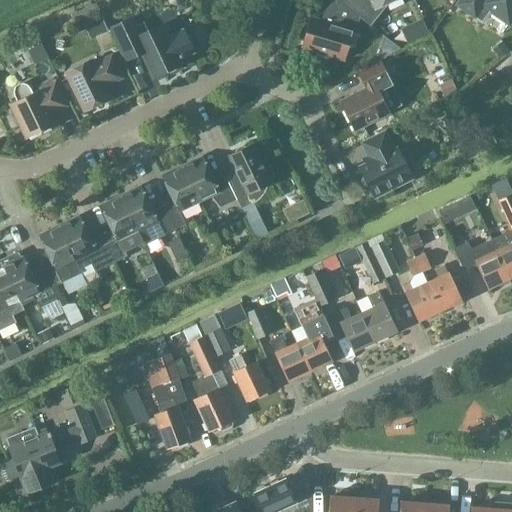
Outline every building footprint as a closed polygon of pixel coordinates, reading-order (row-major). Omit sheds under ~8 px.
[(360,19),(358,17),(336,0),(332,0),(325,10),(328,12),(325,22),(311,18),(302,47),(344,60),(352,32),(355,33),(360,19)] [(336,0),(358,17),(359,16),(369,24),(378,12),(376,8),(386,3),(384,0),(336,0)] [(511,0),(461,0),(458,5),(482,22),(490,10),(509,24),(511,19),(511,0)] [(177,59),(193,51),(192,48),(193,45),(193,42),(192,40),(191,38),(189,37),(186,36),(184,31),(168,39),(161,25),(148,31),(143,22),(137,26),(133,18),(130,19),(113,27),(129,60),(143,53),(155,77),(166,72),(166,73),(169,73),(173,72),(176,70),(177,68),(176,66),(180,65),(177,59)] [(22,57),(35,53),(31,40),(18,44),(22,57)] [(104,86),(122,78),(111,56),(93,65),(91,60),(66,73),(84,111),(109,99),(104,86)] [(378,91),(391,85),(380,62),(358,72),(366,89),(340,102),(355,130),(389,113),(378,91)] [(66,107),(67,106),(53,79),(38,86),(39,90),(32,93),(30,88),(27,85),(23,84),(18,85),(14,88),(13,92),(14,96),(17,101),(9,104),(26,139),(57,124),(52,114),(53,110),(56,110),(65,106),(66,107)] [(451,80),(438,86),(444,98),(457,92),(451,80)] [(403,156),(401,157),(396,148),(394,149),(384,132),(362,143),(369,156),(364,158),(366,163),(360,167),(364,175),(362,180),(364,185),(369,186),(375,197),(401,184),(400,182),(411,176),(406,168),(407,167),(408,166),(408,165),(408,164),(409,163),(409,162),(408,161),(408,160),(407,159),(407,158),(405,157),(403,156)] [(490,132),(483,135),(488,146),(495,142),(490,132)] [(461,146),(467,160),(484,152),(478,138),(461,146)] [(265,189),(266,185),(271,183),(252,145),(246,148),(245,147),(243,147),(242,147),(240,147),(239,148),(238,148),(237,149),(237,150),(236,151),(236,152),(235,153),(229,156),(239,176),(228,181),(241,208),(256,200),(260,197),(262,193),(265,189)] [(236,199),(228,181),(225,176),(214,181),(202,156),(182,166),(199,202),(211,196),(220,207),(236,199)] [(179,211),(199,202),(182,166),(162,176),(174,201),(163,206),(175,229),(186,224),(179,211)] [(175,229),(163,206),(153,211),(141,186),(120,196),(138,232),(144,244),(175,229)] [(511,231),(511,193),(498,200),(511,230),(511,231)] [(144,244),(138,232),(120,196),(100,205),(112,231),(102,236),(115,263),(127,256),(124,251),(141,243),(142,245),(144,244)] [(282,216),(297,211),(292,196),(277,201),(282,216)] [(115,263),(102,236),(91,241),(79,216),(59,225),(76,261),(80,269),(90,265),(94,272),(115,263)] [(80,269),(76,261),(59,225),(39,235),(51,260),(40,265),(44,274),(45,274),(46,276),(50,285),(57,300),(62,297),(57,286),(62,284),(61,283),(82,273),(80,269)] [(511,276),(511,231),(511,230),(502,235),(506,244),(497,249),(510,278),(511,276)] [(366,240),(366,242),(369,248),(370,247),(385,278),(399,272),(384,241),(380,233),(366,240)] [(510,278),(497,249),(492,239),(470,249),(467,242),(453,249),(463,270),(477,264),(488,288),(510,278)] [(384,279),(369,248),(366,242),(339,255),(343,263),(358,256),(372,284),(384,279)] [(50,285),(46,276),(35,281),(22,256),(20,257),(17,252),(0,260),(2,266),(20,302),(32,296),(33,297),(34,296),(40,308),(57,300),(50,285)] [(415,257),(422,271),(431,266),(425,253),(415,257)] [(413,274),(422,271),(415,257),(407,261),(413,274)] [(20,302),(2,266),(0,260),(0,330),(16,323),(12,316),(24,310),(20,302)] [(427,282),(440,310),(462,300),(449,272),(447,273),(443,265),(433,270),(437,277),(427,282)] [(335,299),(321,269),(305,276),(319,307),(335,299)] [(440,310),(427,282),(426,282),(422,272),(412,277),(410,283),(401,287),(404,293),(405,293),(418,321),(440,310)] [(358,302),(363,312),(376,340),(396,330),(383,302),(384,302),(379,292),(358,302)] [(66,298),(53,303),(60,322),(73,318),(66,298)] [(283,332),(294,327),(280,300),(270,305),(283,332)] [(261,306),(247,312),(248,315),(258,338),(272,333),(261,306)] [(376,340),(363,312),(350,318),(346,308),(335,313),(339,323),(340,322),(353,350),(376,340)] [(298,342),(311,371),(333,361),(331,356),(333,355),(331,349),(338,346),(320,310),(298,320),(301,326),(291,331),(297,343),(298,342)] [(205,335),(215,357),(231,350),(214,315),(199,322),(200,325),(205,335)] [(227,383),(215,357),(205,335),(189,343),(204,377),(192,382),(199,397),(194,399),(209,431),(234,419),(218,386),(227,383)] [(298,342),(297,343),(288,347),(283,335),(271,340),(276,352),(289,381),(311,371),(298,342)] [(152,387),(158,402),(161,411),(154,414),(167,448),(190,439),(178,407),(188,403),(179,379),(180,379),(170,353),(152,360),(160,385),(152,387)] [(247,400),(270,389),(257,361),(247,366),(242,354),(229,360),(247,400)] [(149,416),(136,387),(123,393),(137,422),(149,416)] [(6,438),(10,447),(15,459),(7,462),(13,480),(22,476),(29,494),(57,483),(49,465),(59,461),(54,448),(77,439),(79,444),(96,437),(83,403),(65,410),(70,423),(38,436),(34,427),(6,438)] [(401,477),(401,487),(418,488),(418,477),(401,477)] [(313,511),(313,495),(300,495),(295,497),(286,478),(266,487),(263,486),(260,486),(258,487),(256,488),(254,491),(253,493),(262,511),(313,511)] [(353,511),(354,497),(354,492),(338,490),(335,493),(335,495),(330,495),(328,511),(353,511)] [(377,511),(378,499),(354,497),(353,511),(377,511)] [(241,511),(236,501),(212,511),(241,511)] [(423,511),(425,503),(401,501),(399,511),(423,511)] [(448,511),(449,505),(425,503),(423,511),(448,511)]
